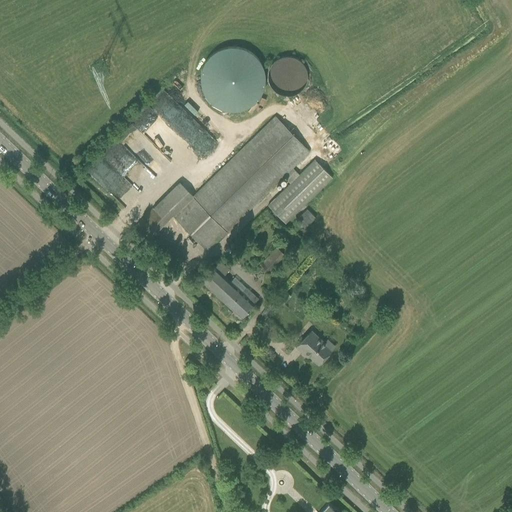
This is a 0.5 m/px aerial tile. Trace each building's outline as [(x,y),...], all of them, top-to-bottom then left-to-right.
[(200,78),(201,85),(204,93),(209,99),(215,104),(223,108),(230,109),(238,109),(246,107),(253,103),(259,97),(263,90),(265,82),(265,73),(264,65),(260,58),(254,52),(247,48),(239,45),(232,44),(225,45),(218,48),(212,52),(207,57),(203,64),(201,71),(200,78)] [(269,81),(271,86),(276,91),(282,94),(289,95),(295,94),(301,90),(305,85),(308,79),(308,73),(306,67),(303,62),(299,58),(293,56),(287,55),(281,56),(276,59),(271,64),(269,69),(268,75),(269,81)] [(191,196),(172,215),(207,251),(214,244),(285,178),(290,183),(298,175),(291,168),(308,152),(275,117),(191,196)] [(121,142),(106,157),(123,173),(138,157),(121,142)] [(298,175),(290,183),(267,205),(285,223),(332,179),(314,160),(298,175)] [(141,218),(134,224),(148,238),(166,220),(153,206),(141,218)] [(296,220),(304,229),(315,218),(307,209),(296,220)] [(276,247),(259,267),(265,272),(267,274),(284,255),(276,247)] [(214,267),(201,281),(241,318),(254,304),(258,299),(250,293),(246,297),(224,276),(228,271),(219,262),(214,267)] [(280,300),(284,304),(291,296),(286,293),(280,300)] [(331,351),(310,332),(296,347),(304,354),(306,353),(318,364),(331,351)]
